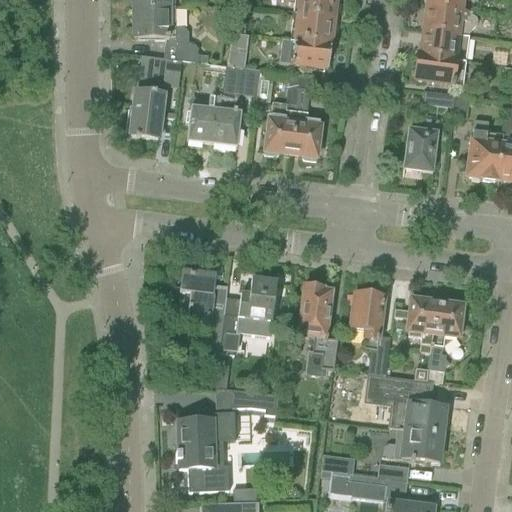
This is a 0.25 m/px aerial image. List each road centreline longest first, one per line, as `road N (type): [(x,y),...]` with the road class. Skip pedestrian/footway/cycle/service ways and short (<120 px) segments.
road 1 (unclassified): [(128,511),(115,312),(93,220)]
road 2 (unclassified): [(352,213),(83,179)]
road 3 (unclassified): [(93,220),(348,252)]
road 4 (unclassified): [(478,511),(506,271)]
road 5 (unclassified): [(352,213),(375,0)]
road 6 (unclassified): [(83,179),(81,0)]
road 7 (unclassified): [(511,233),(352,213)]
road 8 (unclassified): [(348,252),(506,271)]
